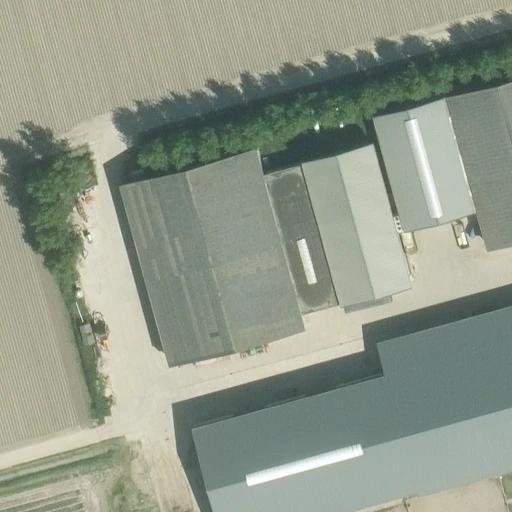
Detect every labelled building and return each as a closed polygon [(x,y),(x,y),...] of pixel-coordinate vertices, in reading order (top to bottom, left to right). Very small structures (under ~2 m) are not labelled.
[(511,238),(511,78),(446,97),(477,208),(487,245),(511,238)] [(446,97),(374,116),(394,192),(386,194),(396,230),(477,208),(446,97)] [(410,282),(396,230),(386,194),(372,143),(298,163),(336,302),(410,282)] [(260,173),(253,148),(115,186),(165,367),(303,329),(298,312),(260,173)] [(298,163),(260,173),(298,312),(336,302),(298,163)] [(67,183),(45,186),(48,212),(58,211),(57,202),(70,200),(67,183)] [(59,228),(73,229),(74,203),(60,202),(59,228)] [(216,511),(330,511),(417,488),(511,462),(511,337),(385,373),(192,426),(216,511)]
